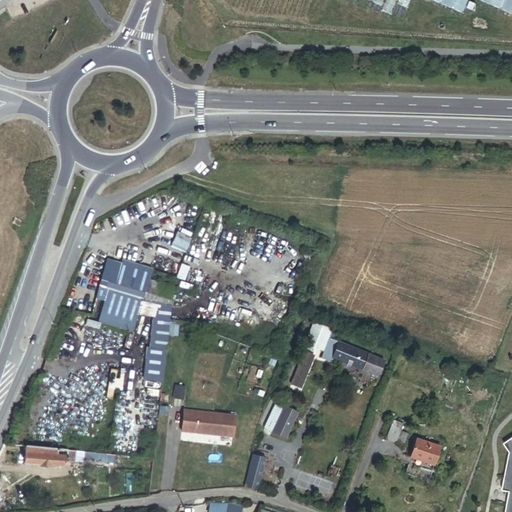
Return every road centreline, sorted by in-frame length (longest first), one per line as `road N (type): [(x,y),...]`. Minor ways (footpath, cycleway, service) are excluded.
road 1 (trunk): [(511,110),(164,92)]
road 2 (trunk): [(165,129),(511,129)]
road 3 (primary): [(68,148),(11,343),(19,357)]
road 4 (primary): [(19,357),(31,351),(97,183),(112,168)]
road 5 (unclassified): [(301,511),(235,495),(168,500)]
